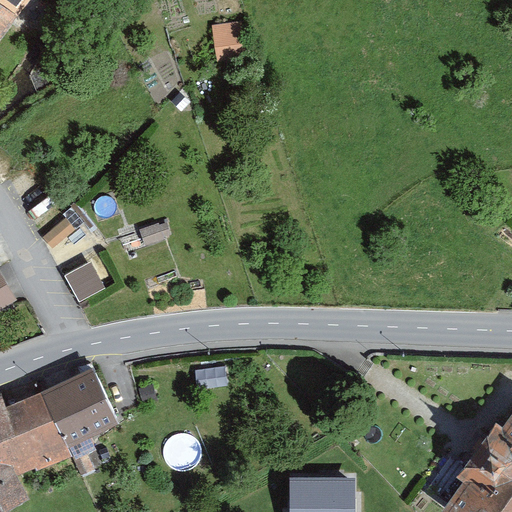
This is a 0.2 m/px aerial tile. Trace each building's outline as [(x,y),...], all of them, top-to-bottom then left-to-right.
[(0,0),(0,37),(29,0),(0,0)] [(244,23),(213,26),(218,62),(248,58),(244,23)] [(66,218),(43,237),(53,248),(77,229),(66,218)] [(160,222),(140,231),(147,246),(166,240),(165,237),(172,234),(168,223),(161,225),(160,222)] [(102,290),(86,263),(65,275),(80,302),(102,290)] [(0,270),(0,310),(19,300),(0,270)] [(121,423),(94,367),(7,406),(2,393),(0,393),(0,511),(2,511),(31,498),(19,476),(36,468),(38,471),(73,456),(69,447),(121,423)] [(511,511),(511,413),(504,425),(497,420),(457,475),(464,481),(443,510),(445,511),(511,511)] [(356,511),(356,477),(290,477),(290,511),(356,511)]
